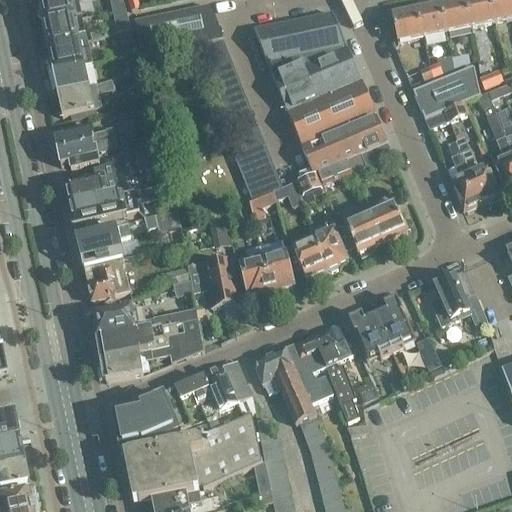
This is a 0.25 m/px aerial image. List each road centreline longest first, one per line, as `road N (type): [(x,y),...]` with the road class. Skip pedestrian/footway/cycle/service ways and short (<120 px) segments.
road 1 (residential): [(79,405),(177,379),(455,254)]
road 2 (secondary): [(79,405),(6,66)]
road 3 (residential): [(455,254),(352,0)]
road 4 (secondary): [(0,148),(51,393)]
road 5 (residential): [(286,174),(230,35),(262,12)]
road 6 (secondary): [(51,393),(76,511)]
